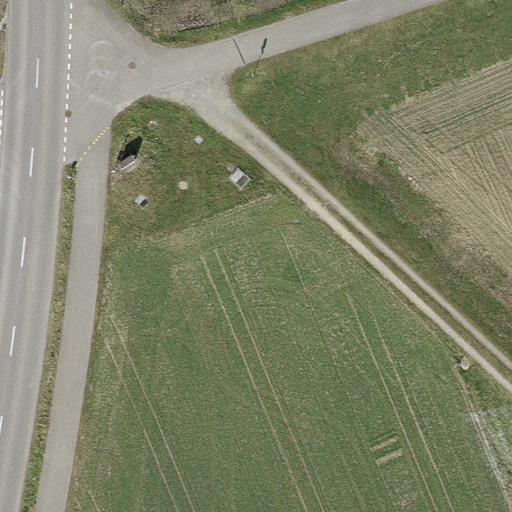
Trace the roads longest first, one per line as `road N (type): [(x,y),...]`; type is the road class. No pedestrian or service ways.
road 1 (track): [(184,66),(511,364)]
road 2 (tertiary): [(39,0),(40,112),(0,435)]
road 3 (track): [(0,122),(395,0)]
